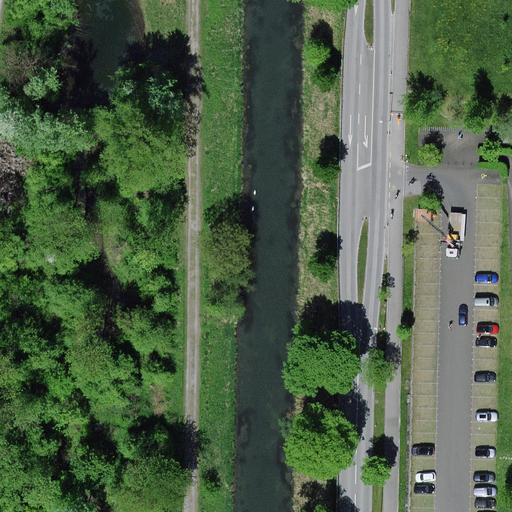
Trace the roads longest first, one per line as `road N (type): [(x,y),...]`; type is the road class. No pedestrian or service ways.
road 1 (secondary): [(355,511),(366,0)]
road 2 (track): [(198,511),(201,330)]
